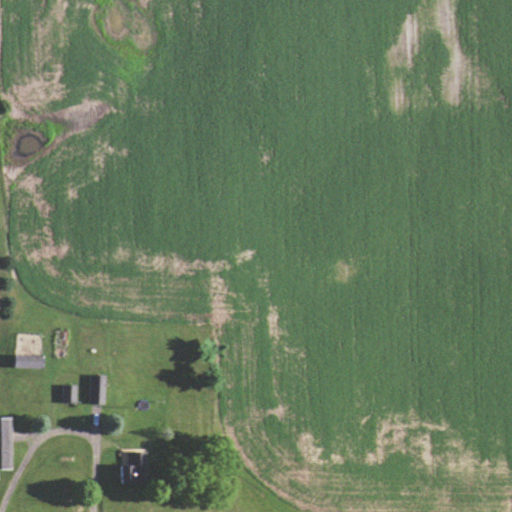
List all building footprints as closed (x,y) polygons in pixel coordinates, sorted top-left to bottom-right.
[(50,361),(66,361),(66,331),(50,331),(50,361)] [(40,371),(40,357),(11,357),(11,371),(40,371)] [(103,407),(103,377),(88,377),(88,407),(103,407)] [(61,404),(74,404),(74,388),(61,388),(61,404)] [(115,467),(115,487),(143,487),(143,453),(122,453),(122,467),(115,467)]
